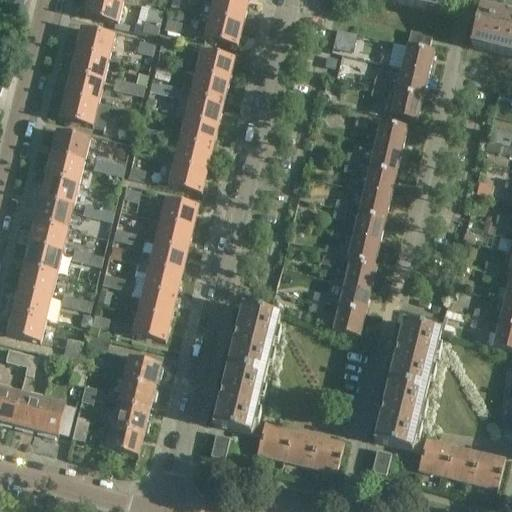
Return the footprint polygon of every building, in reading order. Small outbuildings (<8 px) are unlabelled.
[(7,0),(6,3),(22,11),(26,0),(7,0)] [(124,5),(103,0),(90,0),(85,20),(119,29),(124,5)] [(172,0),(171,8),(179,11),(181,0),(172,0)] [(244,27),(249,5),(228,0),(215,0),(211,19),(244,27)] [(381,0),(381,1),(441,16),(444,0),(381,0)] [(511,18),(480,11),(471,49),(511,58),(511,18)] [(145,29),(137,27),(134,36),(157,42),(164,16),(153,13),(149,12),(148,16),(145,29)] [(244,27),(211,19),(205,43),(238,51),(244,27)] [(168,22),(165,32),(180,35),(182,25),(168,22)] [(83,32),(77,55),(110,63),(116,40),(83,32)] [(338,34),(334,52),(353,57),(355,47),(345,45),(347,36),(338,34)] [(408,48),(429,53),(431,46),(432,41),(433,39),(411,34),(408,48)] [(163,42),(161,53),(175,56),(177,46),(163,42)] [(153,60),(155,50),(141,47),(138,56),(153,60)] [(402,72),(429,79),(435,55),(429,53),(408,48),(407,48),(402,72)] [(202,53),(197,77),(230,85),(236,62),(202,53)] [(105,85),(110,63),(77,55),(72,76),(105,85)] [(423,102),(429,79),(402,72),(396,95),(423,102)] [(66,99),(99,107),(105,85),(72,76),(66,99)] [(137,87),(145,90),(148,79),(140,77),(137,87)] [(225,108),(230,85),(197,77),(191,100),(225,108)] [(114,92),(129,96),(131,86),(117,82),(114,92)] [(376,82),(374,90),(386,92),(387,84),(376,82)] [(151,95),(165,99),(167,89),(153,85),(151,95)] [(129,96),(143,100),(145,90),(137,87),(131,86),(129,96)] [(181,92),(167,89),(165,99),(179,102),(181,92)] [(386,92),(374,90),(372,99),(383,102),(386,92)] [(423,102),(396,95),(391,119),(418,126),(423,102)] [(93,131),(99,107),(66,99),(60,123),(93,131)] [(186,122),(219,131),(225,108),(191,100),(186,122)] [(359,120),(357,129),(367,131),(369,122),(359,120)] [(214,153),(219,131),(186,122),(180,145),(214,153)] [(381,125),(375,148),(403,155),(408,131),(381,125)] [(132,141),(135,131),(121,127),(118,137),(132,141)] [(139,141),(154,144),(156,134),(142,130),(139,141)] [(52,156),(86,165),(91,142),(58,134),(52,156)] [(156,134),(154,144),(168,148),(170,137),(156,134)] [(175,168),(208,176),(214,153),(180,145),(175,168)] [(397,178),(403,155),(375,148),(370,171),(397,178)] [(511,150),(501,148),(499,156),(511,159),(511,150)] [(47,179),(80,188),(86,165),(52,156),(47,179)] [(350,158),(348,167),(358,169),(359,161),(350,158)] [(95,173),(109,176),(111,166),(97,163),(95,173)] [(109,176),(123,180),(126,170),(111,166),(109,176)] [(356,177),(358,169),(348,167),(346,175),(356,177)] [(202,199),(208,176),(175,168),(169,190),(202,199)] [(132,170),(130,180),(144,184),(146,174),(132,170)] [(364,194),(392,201),(397,178),(370,171),(364,194)] [(75,210),(80,188),(47,179),(41,202),(75,210)] [(476,198),(489,201),(492,188),(479,185),(476,198)] [(126,192),(124,202),(138,206),(141,196),(126,192)] [(386,224),(392,201),(364,194),(359,218),(386,224)] [(36,225),(69,233),(75,210),(41,202),(36,225)] [(166,202),(161,225),(194,233),(200,210),(166,202)] [(339,203),(337,213),(347,215),(350,206),(339,203)] [(83,218),(97,222),(100,211),(86,208),(83,218)] [(97,222),(112,225),(114,215),(100,211),(97,222)] [(345,223),(347,215),(337,213),(335,221),(345,223)] [(353,241),(381,247),(386,224),(359,218),(353,241)] [(499,219),(496,229),(506,231),(508,222),(499,219)] [(63,256),(69,233),(36,225),(30,247),(63,256)] [(189,256),(194,233),(161,225),(155,248),(189,256)] [(504,240),(506,231),(496,229),(485,226),(483,235),(504,240)] [(114,244),(129,247),(132,237),(117,233),(114,244)] [(146,240),(132,237),(129,247),(144,251),(145,245),(146,240)] [(348,264),(350,265),(375,271),(375,270),(381,247),(353,241),(348,264)] [(153,258),(150,270),(183,279),(189,256),(155,248),(145,245),(144,251),(143,255),(153,258)] [(25,270),(58,278),(63,256),(30,247),(25,270)] [(120,264),(123,252),(114,249),(111,261),(120,264)] [(328,250),(326,259),(336,261),(338,253),(328,250)] [(71,263),(86,267),(88,257),(74,254),(71,263)] [(86,267),(101,270),(103,261),(88,257),(86,267)] [(334,269),(336,261),(326,259),(324,267),(334,269)] [(378,271),(375,270),(375,271),(350,265),(345,287),(373,294),(378,271)] [(487,266),(485,275),(495,278),(497,269),(487,266)] [(52,301),(58,278),(25,270),(19,293),(52,301)] [(178,301),(183,279),(150,270),(144,293),(178,301)] [(495,278),(485,275),(482,285),(492,287),(495,278)] [(120,282),(105,278),(103,288),(118,291),(120,282)] [(135,285),(120,282),(118,291),(132,295),(134,290),(135,285)] [(367,317),(373,294),(345,287),(339,311),(367,317)] [(14,316),(47,324),(52,301),(19,293),(14,316)] [(138,316),(172,324),(178,301),(144,293),(138,316)] [(99,306),(111,308),(114,296),(102,294),(99,306)] [(317,296),(315,305),(325,308),(327,299),(317,296)] [(61,309),(75,312),(78,302),(63,299),(61,309)] [(75,312),(90,316),(92,306),(78,302),(75,312)] [(499,327),(511,329),(511,304),(505,303),(499,327)] [(323,316),(325,308),(315,305),(313,313),(323,316)] [(243,310),(229,370),(267,379),(281,319),(243,310)] [(367,317),(339,311),(334,335),(361,341),(367,317)] [(476,312),(474,321),(484,323),(486,315),(476,312)] [(41,347),(47,324),(14,316),(8,339),(41,347)] [(166,347),(172,324),(138,316),(133,339),(166,347)] [(96,317),(93,329),(106,332),(109,321),(96,317)] [(484,323),(474,321),(471,330),(482,332),(484,323)] [(441,336),(404,327),(390,386),(427,395),(441,336)] [(511,354),(511,329),(499,327),(493,350),(511,354)] [(89,338),(86,350),(108,356),(111,344),(89,338)] [(61,363),(75,366),(83,368),(85,359),(79,358),(81,349),(66,345),(61,363)] [(6,366),(28,371),(30,359),(9,354),(6,366)] [(26,379),(34,381),(38,361),(30,359),(28,371),(26,379)] [(130,361),(124,384),(156,392),(161,368),(130,361)] [(75,366),(69,388),(82,391),(88,369),(83,368),(75,366)] [(252,439),(252,437),(262,440),(265,429),(255,427),(267,379),(229,370),(215,430),(252,439)] [(150,414),(156,392),(124,384),(119,407),(150,414)] [(427,395),(390,386),(375,446),(412,455),(423,457),(426,444),(416,442),(427,395)] [(0,425),(14,429),(22,398),(0,392),(0,425)] [(86,399),(97,401),(98,395),(87,392),(86,399)] [(44,404),(22,398),(14,429),(36,435),(44,404)] [(86,399),(83,408),(95,410),(97,401),(86,399)] [(44,404),(36,435),(59,441),(68,410),(44,404)] [(150,414),(119,407),(113,430),(145,437),(150,414)] [(86,446),(92,425),(80,422),(75,443),(86,446)] [(265,429),(262,440),(257,459),(285,466),(292,434),(265,428),(265,429)] [(140,461),(145,437),(113,430),(108,453),(140,461)] [(318,440),(292,434),(285,466),(311,472),(318,440)] [(225,463),(231,441),(217,438),(211,460),(225,463)] [(318,440),(311,472),(337,479),(345,447),(318,440)] [(426,444),(423,457),(419,474),(446,481),(454,449),(427,443),(426,444)] [(446,481),(472,487),(479,457),(479,455),(454,449),(446,481)] [(386,479),(392,457),(378,454),(372,476),(386,479)] [(479,457),(472,487),(499,494),(506,462),(479,455),(479,457)]
